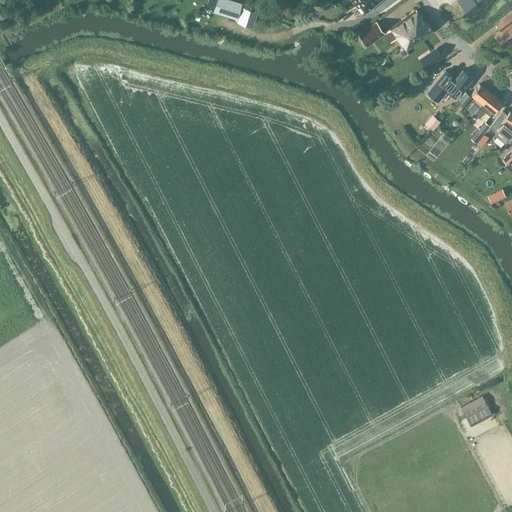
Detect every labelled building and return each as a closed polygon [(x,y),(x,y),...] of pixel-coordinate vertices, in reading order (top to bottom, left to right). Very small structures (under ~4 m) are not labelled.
[(242,3),(234,0),(216,0),(213,11),(237,19),(242,3)] [(359,8),(361,6),(366,12),(381,0),(357,0),(355,3),(359,8)] [(461,0),(471,12),(484,0),(461,0)] [(242,6),(237,21),(252,26),(257,11),(242,6)] [(389,29),(405,50),(432,31),(416,10),(389,29)] [(511,11),(495,24),(501,30),(494,35),(503,47),(511,40),(511,11)] [(367,46),(385,33),(376,21),(358,34),(367,46)] [(436,49),(420,59),(426,67),(441,57),(436,49)] [(462,88),(462,89),(472,77),(462,69),(452,81),(453,82),(451,84),(441,75),(431,87),(443,97),(446,94),(452,99),(462,88)] [(482,103),(491,93),(479,84),(470,94),(477,99),(468,109),(474,113),(482,103)] [(462,96),(458,101),(463,106),(471,97),(465,92),(462,96)] [(490,116),(493,112),(502,102),(491,93),(482,103),(474,113),(480,118),(484,111),(490,116)] [(507,114),(502,110),(490,125),(489,127),(494,131),(495,136),(505,143),(508,139),(511,134),(511,111),(510,110),(507,114)] [(489,127),(490,125),(484,121),(477,131),(482,135),(489,127)] [(482,135),(476,142),(479,145),(485,138),(482,135)] [(511,147),(502,159),(507,163),(509,161),(511,164),(511,162),(511,147)] [(502,189),(488,196),(491,203),(505,196),(502,189)] [(471,401),(460,407),(466,418),(466,417),(471,426),(492,415),(485,401),(474,406),(471,401)]
